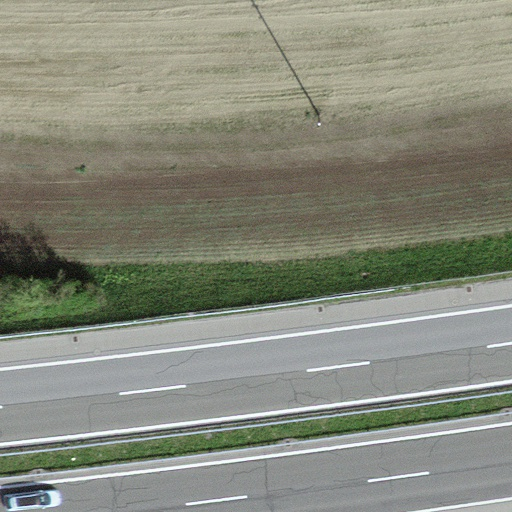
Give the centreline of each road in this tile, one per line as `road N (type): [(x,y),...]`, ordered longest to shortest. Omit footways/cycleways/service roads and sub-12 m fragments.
road 1 (motorway): [(511,344),(0,405)]
road 2 (motorway): [(112,511),(511,458)]
